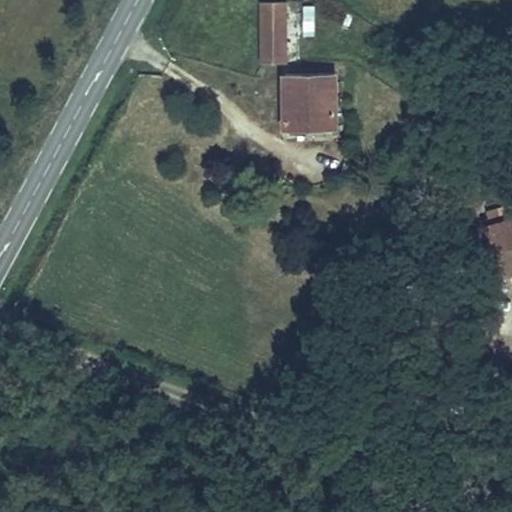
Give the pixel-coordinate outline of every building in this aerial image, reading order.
[(278,0),(256,0),(257,55),(280,56),(278,0)] [(301,2),(301,36),(314,36),(314,2),(301,2)] [(281,68),(280,122),(331,122),(331,69),(281,68)] [(173,175),(183,187),(208,165),(198,154),(173,175)] [(481,216),(483,228),(499,225),(497,212),(481,216)] [(511,271),(511,221),(511,222),(499,225),(483,228),(494,275),(511,271)] [(511,271),(494,275),(497,290),(511,286),(511,271)]
